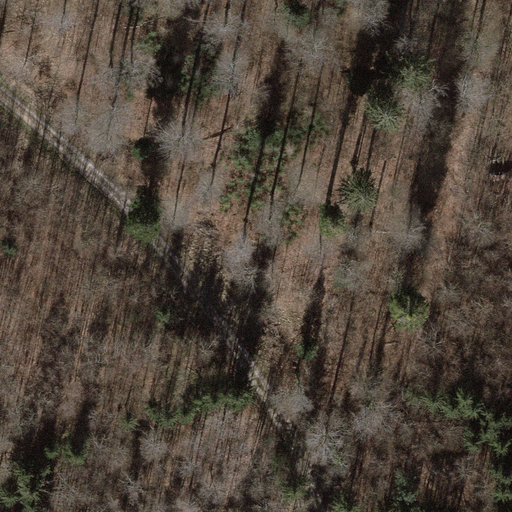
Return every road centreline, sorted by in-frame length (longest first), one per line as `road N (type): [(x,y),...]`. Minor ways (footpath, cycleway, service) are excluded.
road 1 (track): [(308,480),(384,399),(438,279),(472,81),(511,0)]
road 2 (track): [(320,511),(280,406),(127,209),(0,104)]
